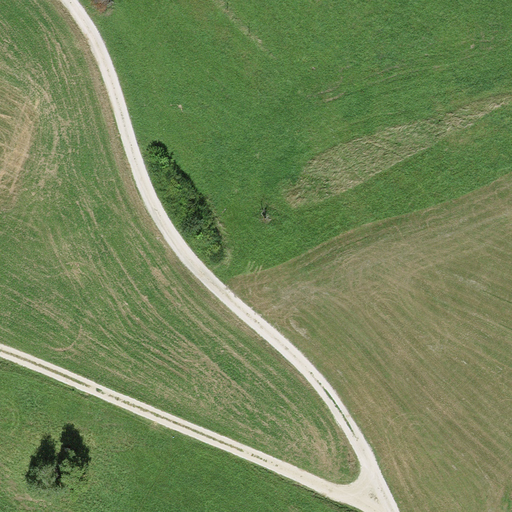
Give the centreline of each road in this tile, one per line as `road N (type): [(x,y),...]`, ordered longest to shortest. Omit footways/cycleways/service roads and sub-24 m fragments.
road 1 (track): [(384,507),(329,398),(161,229),(85,29),(61,0)]
road 2 (track): [(0,352),(292,477),(384,507)]
